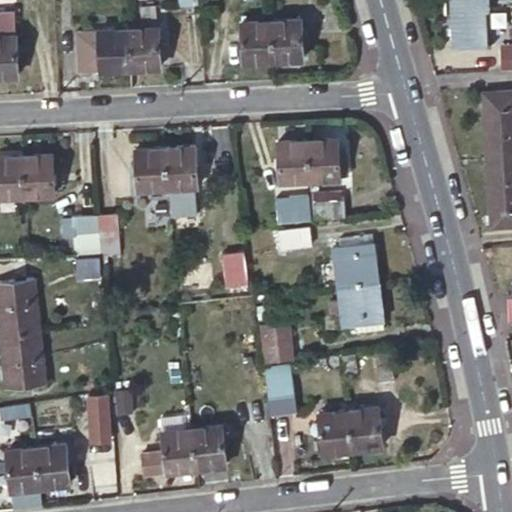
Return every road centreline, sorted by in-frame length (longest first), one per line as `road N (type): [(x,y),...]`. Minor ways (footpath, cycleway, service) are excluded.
road 1 (residential): [(402,92),(0,116)]
road 2 (secondary): [(495,470),(463,301),(402,92)]
road 3 (residential): [(162,511),(495,470)]
